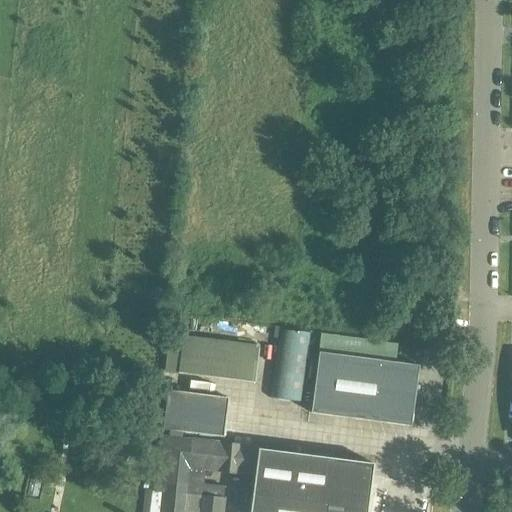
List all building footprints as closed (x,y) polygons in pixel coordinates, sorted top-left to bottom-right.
[(278,337),(269,400),(299,404),(307,338),(308,332),(275,328),(274,337),(278,337)] [(320,335),(318,354),(310,414),(410,427),(418,366),(395,363),(397,345),(320,335)] [(185,338),(179,375),(256,383),(262,349),(185,338)] [(166,392),(161,431),(222,439),(227,400),(166,392)] [(160,438),(155,482),(156,482),(155,493),(163,494),(161,511),(221,511),(224,489),(202,487),(204,470),(216,471),(216,472),(238,475),(238,474),(254,476),(249,511),(365,511),(372,465),(332,460),(259,451),(259,450),(199,442),(163,438),(160,438)]
